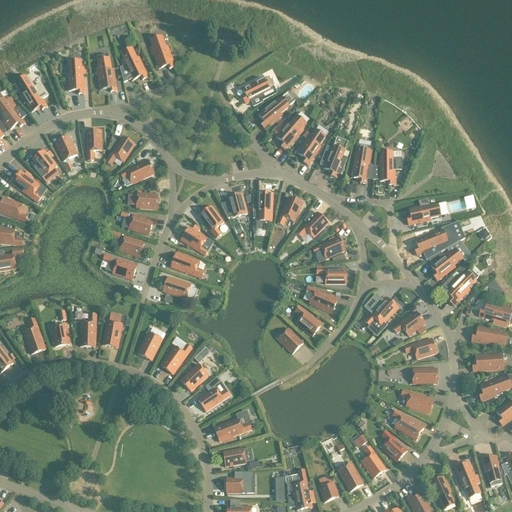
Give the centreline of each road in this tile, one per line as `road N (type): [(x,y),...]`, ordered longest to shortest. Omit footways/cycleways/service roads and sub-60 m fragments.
road 1 (residential): [(0,395),(61,364),(105,365),(149,380),(174,400),(200,441),(205,511)]
road 2 (residential): [(322,196),(388,203),(393,257)]
